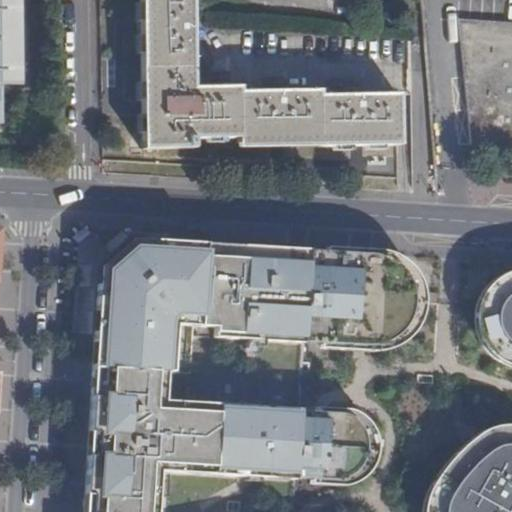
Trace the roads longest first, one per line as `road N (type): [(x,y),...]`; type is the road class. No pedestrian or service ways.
road 1 (tertiary): [(511,222),(83,198)]
road 2 (residential): [(14,511),(31,195)]
road 3 (residential): [(78,0),(83,198)]
